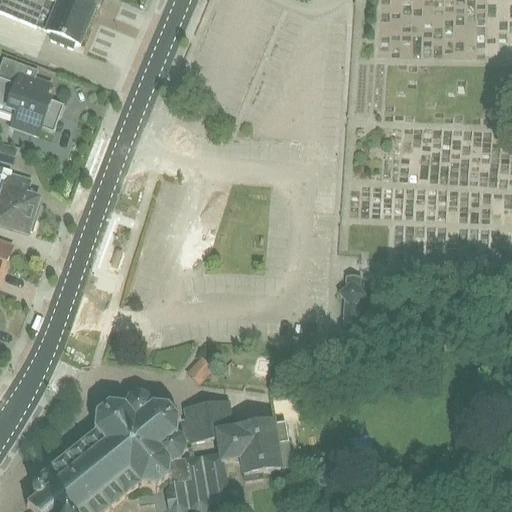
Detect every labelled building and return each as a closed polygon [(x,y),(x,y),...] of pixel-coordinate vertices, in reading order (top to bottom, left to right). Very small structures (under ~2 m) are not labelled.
[(51,41),(72,49),(77,51),(95,9),(81,2),(81,0),(0,0),(1,3),(0,6),(0,14),(53,36),(51,41)] [(2,62),(0,66),(0,96),(0,97),(0,96),(0,116),(14,121),(12,128),(28,134),(37,138),(40,130),(53,135),(60,117),(46,112),(50,101),(50,100),(45,98),(49,85),(34,80),(37,72),(3,59),(2,62)] [(17,154),(0,148),(0,165),(12,169),(17,154)] [(38,200),(28,197),(32,183),(11,177),(12,175),(0,171),(0,207),(37,220),(41,207),(36,205),(38,200)] [(0,228),(27,236),(28,233),(32,234),(37,220),(0,207),(0,228)] [(0,283),(12,250),(0,245),(0,283)] [(364,276),(350,275),(349,287),(342,293),(348,300),(347,324),(361,325),(363,301),(370,295),(364,288),(364,276)] [(201,359),(187,376),(200,387),(214,371),(201,359)] [(32,511),(110,511),(126,500),(139,489),(156,490),(163,480),(164,487),(166,498),(167,511),(207,511),(208,511),(210,509),(211,510),(214,511),(228,511),(231,507),(226,476),(225,467),(224,465),(233,464),(241,463),(244,485),(262,483),(262,480),(261,476),(281,473),(277,449),(288,447),(285,426),(277,428),(277,426),(274,427),(235,433),(231,433),(227,406),(185,412),(186,421),(180,422),(178,422),(169,411),(155,410),(155,408),(153,404),(142,397),(130,401),(124,410),(111,409),(98,419),(97,436),(36,485),(38,487),(34,491),(33,497),(37,502),(30,509),(32,511)]
